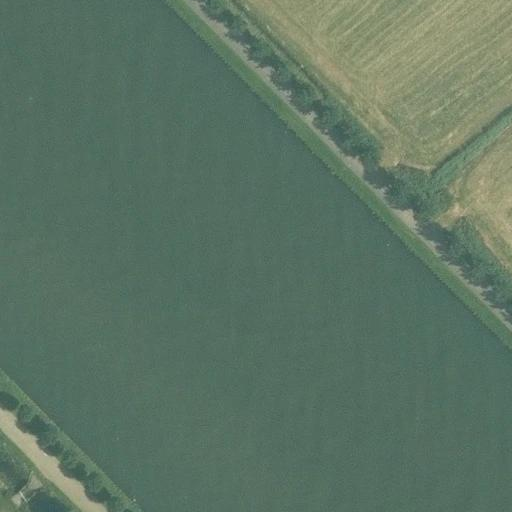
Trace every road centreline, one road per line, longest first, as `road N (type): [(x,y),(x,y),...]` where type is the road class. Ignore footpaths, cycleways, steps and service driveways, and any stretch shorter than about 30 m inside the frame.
road 1 (unclassified): [(511,319),(193,0)]
road 2 (unclassified): [(93,511),(0,416)]
